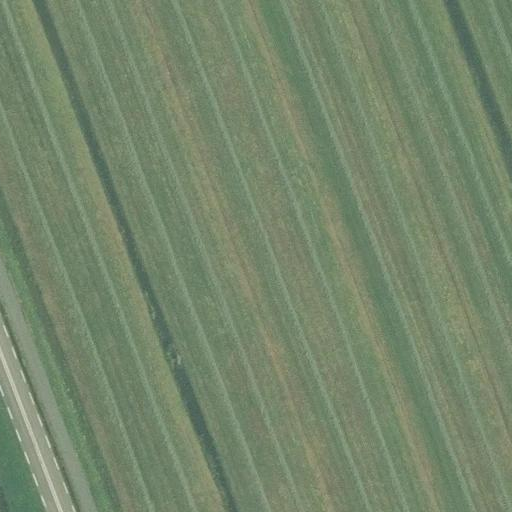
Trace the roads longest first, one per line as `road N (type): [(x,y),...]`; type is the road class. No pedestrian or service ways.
road 1 (unclassified): [(90,511),(0,274)]
road 2 (primary): [(59,511),(0,355)]
